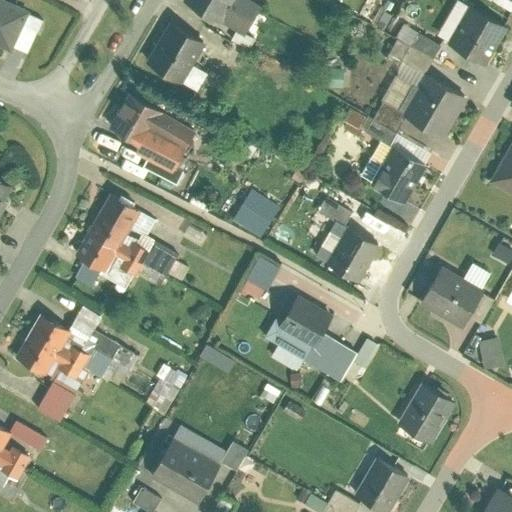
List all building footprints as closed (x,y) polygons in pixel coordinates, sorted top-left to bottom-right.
[(30,6),(16,0),(0,0),(0,42),(11,47),(30,6)] [(186,0),(246,34),(263,4),(255,0),(186,0)] [(448,42),(488,64),(509,27),(470,4),(448,42)] [(207,41),(171,19),(146,59),(182,81),(207,41)] [(390,54),(426,74),(442,45),(405,25),(390,54)] [(403,112),(445,136),(467,96),(426,74),(403,112)] [(162,109),(130,91),(110,126),(131,139),(127,145),(176,173),(194,141),(157,119),(162,109)] [(371,182),(407,202),(428,163),(393,143),(371,182)] [(511,143),(494,176),(511,186),(511,143)] [(0,214),(15,186),(0,178),(0,214)] [(250,185),(231,216),(260,234),(279,202),(250,185)] [(142,206),(112,190),(79,249),(110,265),(118,250),(124,239),(142,206)] [(327,260),(359,280),(380,246),(348,226),(327,260)] [(122,262),(136,269),(150,244),(136,236),(132,243),(126,254),(122,262)] [(161,283),(179,250),(154,236),(150,244),(136,269),(161,283)] [(118,250),(126,254),(132,243),(124,239),(118,250)] [(282,264),(260,252),(247,275),(269,287),(282,264)] [(424,296),(466,321),(486,287),(444,262),(424,296)] [(333,309),(299,291),(282,321),(316,340),(323,328),(333,309)] [(104,314),(84,303),(73,323),(93,334),(97,327),(104,314)] [(72,326),(42,309),(18,353),(48,370),(58,353),(64,341),(72,326)] [(274,317),(266,333),(308,356),(316,340),(282,321),(274,317)] [(113,355),(121,340),(97,327),(93,334),(89,342),(113,355)] [(343,375),(359,347),(323,328),(316,340),(308,356),(343,375)] [(484,365),(503,360),(496,333),(477,337),(484,365)] [(58,353),(65,357),(71,345),(64,341),(58,353)] [(61,363),(78,373),(90,350),(73,341),(71,345),(65,357),(61,363)] [(227,368),(232,358),(217,350),(212,360),(227,368)] [(165,360),(157,373),(160,375),(146,400),(165,410),(186,372),(165,360)] [(77,389),(56,377),(41,404),(63,415),(77,389)] [(457,398),(424,379),(402,418),(434,437),(457,398)] [(51,433),(21,416),(14,428),(45,445),(51,433)] [(13,426),(0,419),(0,449),(4,443),(13,426)] [(222,464),(176,437),(156,471),(202,498),(222,464)] [(251,446),(235,437),(224,456),(240,465),(251,446)] [(4,443),(0,449),(0,457),(6,460),(3,466),(19,475),(32,452),(15,442),(12,447),(4,443)] [(412,475),(378,455),(357,490),(391,510),(412,475)] [(154,508),(163,493),(145,483),(137,498),(154,508)] [(511,511),(511,491),(498,484),(483,511),(511,511)] [(320,511),(351,511),(359,500),(334,485),(319,511),(320,511)] [(148,511),(150,510),(130,498),(122,511),(148,511)]
